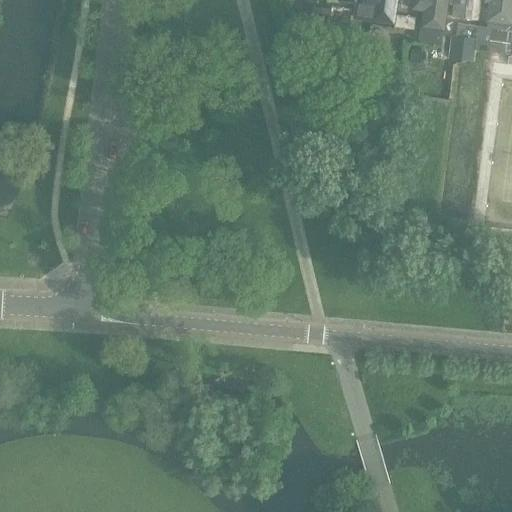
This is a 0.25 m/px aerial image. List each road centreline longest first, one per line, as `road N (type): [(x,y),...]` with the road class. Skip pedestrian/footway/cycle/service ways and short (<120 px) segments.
road 1 (residential): [(511,353),(125,318),(81,306)]
road 2 (residential): [(81,306),(114,0)]
